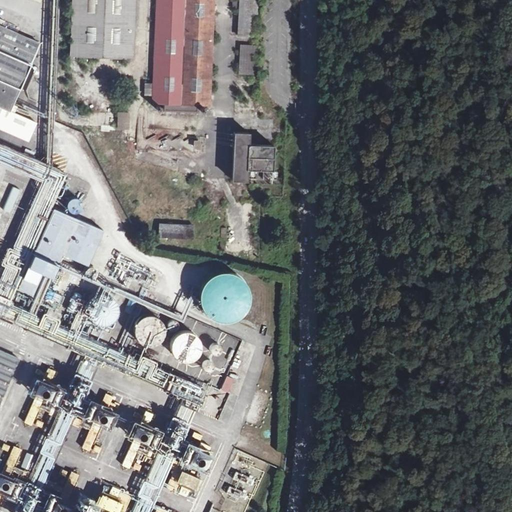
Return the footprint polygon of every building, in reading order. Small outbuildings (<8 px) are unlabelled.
[(134,0),(70,0),(69,54),(133,57),(134,0)] [(211,0),(155,0),(152,99),(162,100),(161,107),(196,110),(197,102),(207,102),(211,0)] [(257,0),(237,0),(236,35),(247,35),(248,13),(257,13),(257,0)] [(38,45),(0,27),(0,131),(27,144),(35,125),(7,113),(38,45)] [(257,74),(257,44),(239,44),(239,74),(257,74)] [(118,130),(130,130),(130,112),(118,112),(118,130)] [(247,130),(231,129),(229,175),(245,176),(245,164),(269,166),(270,142),(246,141),(247,130)] [(0,143),(0,158),(54,180),(54,179),(47,176),(52,164),(0,143)] [(251,171),(252,181),(277,179),(277,169),(251,171)] [(6,175),(0,187),(0,239),(26,183),(6,175)] [(82,207),(83,205),(83,202),(82,200),(81,198),(79,196),(76,196),(74,196),(71,197),(69,199),(68,201),(68,204),(68,206),(69,208),(71,210),(74,211),(76,211),(79,211),(81,209),(82,207)] [(51,208),(15,289),(34,297),(43,271),(48,273),(52,275),(57,263),(61,255),(85,266),(101,230),(51,208)] [(193,225),(161,223),(161,237),(192,239),(193,225)] [(247,306),(250,298),(250,290),(248,283),(243,276),(237,272),(229,269),(221,270),(214,272),(208,278),(203,284),(202,292),(203,300),(206,308),(212,313),(219,317),(227,318),(235,316),(242,312),(247,306)] [(118,316),(120,312),(121,308),(120,303),(118,299),(115,296),(111,295),(106,294),(102,295),(98,297),(95,301),(94,305),(93,310),(95,314),(98,318),(101,320),(106,321),(110,321),(114,319),(118,316)] [(161,338),(164,333),(165,329),(164,324),(163,320),(160,317),(156,315),(152,314),(147,315),(143,316),(140,320),(138,324),(137,328),(138,333),(140,337),(144,340),(148,342),(153,342),(158,340),(161,338)] [(176,327),(177,325),(177,323),(177,322),(177,320),(176,319),(174,318),(173,318),(171,318),(169,319),(168,320),(167,321),(167,323),(167,325),(168,326),(169,328),(171,328),(173,328),(175,328),(176,327)] [(199,356),(202,352),(203,347),(203,341),(201,337),(197,333),(193,330),(188,329),(182,330),(178,333),(174,336),(172,341),(172,346),(173,351),(176,356),(180,359),(185,361),(190,361),(195,359),(199,356)] [(222,352),(223,350),(224,348),(223,346),(223,344),(221,343),(219,342),(217,341),(215,342),(213,343),(212,344),(211,346),(211,348),(211,350),(212,352),(214,353),(216,354),(218,354),(220,353),(222,352)] [(235,351),(232,349),(227,359),(231,361),(235,351)] [(0,350),(0,395),(17,358),(0,350)] [(159,376),(166,379),(169,370),(158,367),(160,361),(143,356),(138,372),(158,378),(159,376)] [(213,370),(214,369),(215,367),(215,365),(215,363),(214,361),(212,360),(211,359),(209,359),(207,360),(205,361),(204,362),(203,364),(203,366),(204,368),(205,370),(207,371),(209,371),(211,371),(213,370)] [(227,368),(224,366),(219,377),(223,379),(227,368)] [(46,368),(43,376),(52,380),(55,372),(46,368)] [(64,385),(58,382),(51,398),(51,400),(68,407),(81,412),(87,396),(84,393),(91,377),(84,374),(71,368),(64,385)] [(43,376),(30,371),(23,387),(37,392),(45,396),(51,398),(58,382),(52,380),(43,376)] [(234,378),(227,375),(221,388),(229,392),(234,378)] [(45,396),(37,392),(24,421),(40,429),(43,422),(35,419),(45,396)] [(104,393),(101,401),(111,405),(114,397),(104,393)] [(101,401),(87,396),(81,412),(83,413),(93,417),(103,421),(105,422),(109,424),(115,407),(113,406),(111,405),(109,405),(103,402),(101,401)] [(145,410),(140,420),(148,423),(153,414),(145,410)] [(165,411),(158,427),(151,444),(142,440),(133,461),(142,465),(150,446),(164,451),(174,456),(170,465),(172,466),(175,459),(203,470),(205,466),(177,455),(184,438),(182,437),(189,421),(182,418),(165,411)] [(82,418),(73,415),(70,423),(79,426),(82,418)] [(140,420),(129,416),(122,432),(133,436),(142,440),(151,444),(158,427),(148,423),(140,420)] [(103,421),(93,417),(81,446),(98,454),(101,448),(93,444),(103,421)] [(194,432),(190,440),(199,444),(203,436),(194,432)] [(142,440),(133,436),(120,465),(138,473),(142,465),(133,461),(142,440)] [(190,440),(184,438),(177,455),(205,466),(212,450),(209,449),(199,444),(190,440)] [(9,452),(2,468),(12,472),(22,447),(14,444),(13,446),(4,443),(2,448),(9,452)] [(35,453),(29,450),(22,467),(28,469),(35,453)] [(199,475),(178,466),(174,475),(171,474),(165,488),(186,497),(191,485),(194,486),(199,475)] [(2,468),(0,467),(0,485),(3,487),(5,488),(11,474),(12,472),(2,468)] [(66,478),(60,492),(69,497),(80,472),(71,468),(69,472),(60,468),(58,474),(66,478)] [(138,475),(126,470),(124,475),(136,480),(138,475)] [(254,478),(235,470),(232,478),(251,486),(254,478)] [(19,478),(11,474),(5,488),(3,494),(11,498),(19,478)] [(34,482),(23,478),(10,509),(17,511),(25,511),(33,495),(38,497),(43,486),(34,482)] [(103,480),(94,502),(108,508),(105,511),(125,511),(133,493),(103,480)] [(93,492),(78,485),(66,511),(84,511),(87,507),(93,492)] [(247,492),(229,485),(226,493),(244,501),(247,492)] [(60,492),(44,486),(37,503),(40,503),(59,511),(66,511),(72,498),(69,497),(60,492)] [(59,511),(40,503),(36,511),(59,511)]
